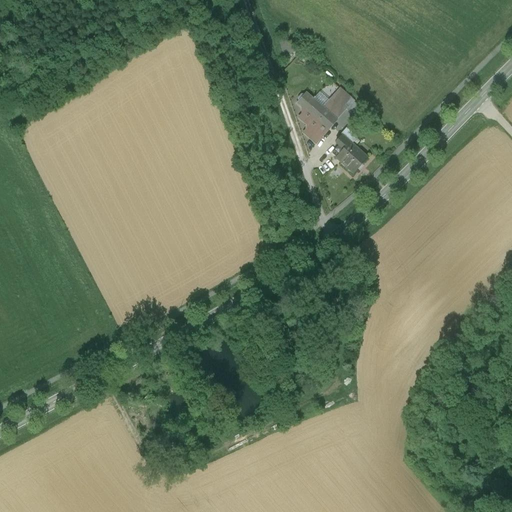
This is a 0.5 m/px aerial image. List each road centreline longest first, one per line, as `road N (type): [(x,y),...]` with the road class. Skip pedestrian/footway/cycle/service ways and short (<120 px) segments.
road 1 (tertiary): [(0,434),(332,244),(483,101)]
road 2 (track): [(247,0),(322,223)]
